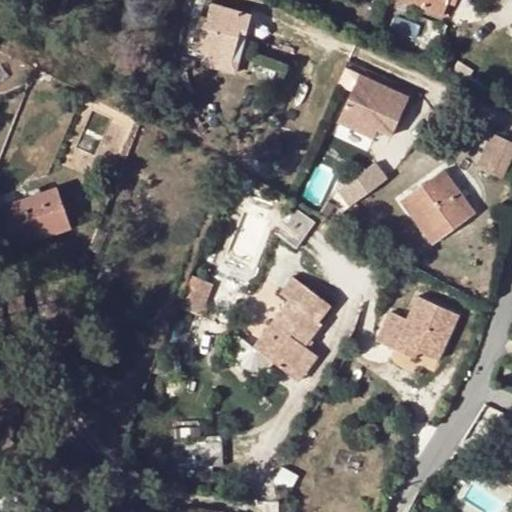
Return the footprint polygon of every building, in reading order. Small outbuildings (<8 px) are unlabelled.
[(409,0),(444,14),(450,2),(450,0),(409,0)] [(193,48),(211,54),(233,60),(240,31),(247,33),(252,14),(213,4),(209,18),(201,16),(193,48)] [(233,60),(211,54),(209,61),(238,69),(247,33),(240,31),(233,60)] [(389,131),(407,92),(357,69),(336,117),(371,133),(375,124),(389,131)] [(511,159),(511,141),(493,133),(478,167),(503,179),(511,159)] [(337,185),(347,204),(389,181),(379,163),(337,185)] [(445,170),(403,201),(428,235),(470,204),(445,170)] [(22,243),(48,234),(72,226),(58,188),(0,207),(0,218),(10,248),(22,243)] [(470,204),(428,235),(434,243),(475,213),(470,204)] [(302,238),(314,221),(299,209),(286,227),(302,238)] [(193,275),(182,306),(204,314),(215,283),(193,275)] [(291,298),(256,347),(291,372),(309,347),(306,345),(323,321),(320,319),(332,303),(295,276),(283,293),(291,298)] [(420,295),(409,319),(393,311),(380,341),(401,350),(403,343),(420,350),(440,359),(460,314),(420,295)] [(417,358),(420,350),(403,343),(401,350),(417,358)] [(309,347),(291,372),(301,379),(319,354),(309,347)] [(0,490),(0,511),(34,511),(33,490),(0,490)]
